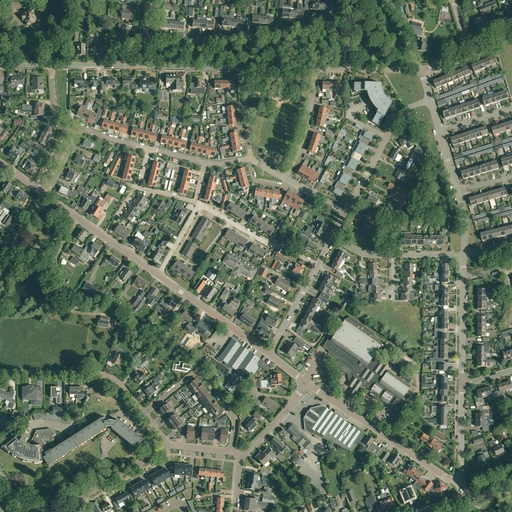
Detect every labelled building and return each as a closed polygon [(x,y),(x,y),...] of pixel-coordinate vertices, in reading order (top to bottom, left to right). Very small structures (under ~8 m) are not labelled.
[(320,3),(320,1),(320,0),(317,0),(317,3),(313,3),(310,2),(310,9),(312,10),(319,10),(320,3)] [(479,8),(481,13),(493,8),(493,9),(497,7),(495,1),(484,4),(485,6),(484,6),(483,6),(480,7),(481,8),(479,8)] [(126,22),(128,22),(129,19),(134,19),(135,10),(124,9),(124,6),(119,5),(119,10),(122,11),(121,18),(126,19),(126,22)] [(503,9),(508,21),(511,18),(511,12),(511,11),(511,9),(511,6),(510,7),(503,9)] [(25,21),(25,24),(36,22),(35,17),(33,17),(32,11),(23,13),(23,14),(21,15),(23,22),(25,21)] [(235,28),(242,28),(243,22),(244,22),(245,18),(237,17),(236,21),(235,28)] [(478,24),(481,32),(488,29),(487,26),(496,23),(494,18),(485,22),(485,21),(478,24)] [(409,33),(421,36),(423,28),(416,27),(417,23),(412,22),(411,26),(409,33)] [(122,38),(129,38),(130,28),(125,27),(125,24),(118,23),(118,26),(119,27),(118,34),(122,35),(122,38)] [(77,55),(84,55),(84,45),(77,45),(77,42),(78,33),(71,32),(70,41),(76,42),(75,47),(77,47),(77,55)] [(426,44),(423,43),(424,41),(423,41),(423,39),(418,37),(417,42),(419,42),(417,50),(424,52),(424,51),(427,52),(428,45),(425,45),(426,44)] [(96,54),(96,55),(97,55),(99,55),(99,46),(97,43),(95,43),(95,42),(94,41),(92,41),(91,42),(91,47),(90,47),(90,54),(96,54)] [(489,58),(492,65),(497,63),(498,65),(500,64),(499,62),(498,63),(495,55),(489,58)] [(483,60),(486,68),(492,65),(489,58),(483,60)] [(477,63),(480,70),(486,68),(483,60),(477,63)] [(472,65),(475,73),(480,70),(477,63),(472,65)] [(462,69),(465,76),(471,74),(468,67),(462,69)] [(456,72),(459,79),(465,76),(462,69),(456,72)] [(451,74),(453,81),(459,79),(456,72),(451,74)] [(445,76),(448,83),(453,81),(451,74),(445,76)] [(172,92),(183,92),(183,80),(179,80),(179,75),(172,75),(172,84),(172,89),(172,91),(172,92)] [(439,79),(442,86),(448,83),(445,76),(439,79)] [(11,87),(18,87),(18,84),(23,84),(23,78),(11,77),(11,87)] [(30,93),(30,95),(33,95),(33,93),(33,90),(43,90),(43,85),(42,85),(42,78),(33,78),(33,87),(30,87),(30,93)] [(74,87),(79,87),(79,90),(87,90),(86,82),(84,82),(83,78),(74,78),(74,87)] [(99,95),(103,95),(103,82),(99,82),(99,78),(91,78),(91,81),(89,81),(89,85),(90,85),(90,88),(97,88),(97,85),(99,85),(99,90),(99,95)] [(114,85),(114,89),(118,89),(118,81),(115,81),(115,78),(107,78),(107,85),(114,85)] [(132,90),(135,90),(135,83),(131,83),(132,79),(123,78),(123,85),(123,89),(124,90),(127,90),(128,89),(128,85),(131,85),(131,89),(132,90)] [(148,94),(156,94),(156,85),(148,85),(148,79),(139,79),(139,82),(136,82),(136,90),(139,90),(139,89),(148,89),(148,94)] [(433,81),(436,88),(442,86),(439,79),(433,81)] [(190,89),(190,94),(205,94),(205,85),(201,85),(201,80),(195,80),(195,89),(190,89)] [(373,100),(383,95),(383,93),(382,92),(381,90),(381,89),(381,87),(381,86),(381,84),(354,83),(353,91),(365,91),(370,90),(370,93),(371,96),(372,98),(373,100)] [(158,100),(167,100),(167,90),(158,90),(158,100)] [(500,93),(503,100),(509,98),(506,91),(500,93)] [(495,94),(497,102),(503,100),(500,93),(495,94)] [(489,96),(491,104),(497,102),(495,94),(489,96)] [(371,122),(378,126),(391,102),(390,101),(389,101),(387,100),(386,98),(385,97),(384,96),(383,95),(373,100),(375,103),(377,105),(378,107),(380,108),(377,112),(371,122)] [(483,98),(485,106),(491,104),(489,96),(483,98)] [(34,104),(34,110),(44,110),(44,103),(37,103),(37,100),(32,100),(32,101),(31,100),(31,102),(32,102),(32,104),(34,104)] [(472,102),(475,109),(481,107),(478,100),(472,102)] [(467,104),(469,111),(475,109),(472,102),(467,104)] [(81,116),(83,117),(86,110),(89,104),(86,103),(84,106),(79,104),(78,106),(77,106),(74,111),(78,113),(77,116),(80,118),(81,116)] [(461,106),(463,113),(469,111),(467,104),(461,106)] [(455,108),(457,115),(463,113),(461,106),(455,108)] [(443,111),(445,119),(451,117),(449,110),(448,110),(448,107),(445,108),(446,111),(443,111)] [(449,110),(451,117),(457,115),(455,108),(449,110)] [(97,115),(92,112),(88,120),(88,121),(91,123),(92,121),(93,122),(94,121),(99,123),(102,111),(98,109),(97,115)] [(92,112),(89,111),(86,110),(83,117),(82,118),(86,120),(86,119),(88,120),(92,112)] [(43,126),(41,131),(50,135),(51,136),(53,133),(52,132),(53,130),(48,127),(50,124),(43,121),(41,124),(43,126)] [(498,126),(500,134),(506,132),(504,124),(498,126)] [(120,132),(126,134),(128,127),(122,125),(120,132)] [(492,128),(494,136),(500,134),(498,126),(492,128)] [(480,129),(483,136),(489,134),(486,127),(480,129)] [(137,137),(139,130),(133,128),(131,135),(137,137)] [(38,133),(37,135),(37,136),(48,141),(50,138),(49,138),(50,135),(41,131),(37,129),(36,131),(38,133)] [(475,131),(477,138),(483,136),(480,129),(475,131)] [(361,140),(368,143),(369,140),(371,141),(373,136),(362,130),(360,135),(363,137),(361,140)] [(405,131),(402,134),(404,138),(399,141),(402,146),(405,144),(408,149),(413,146),(405,131)] [(469,133),(471,140),(477,138),(475,131),(469,133)] [(228,141),(231,140),(238,138),(237,132),(230,134),(230,137),(227,138),(225,138),(226,139),(222,139),(222,140),(222,142),(224,141),(228,141)] [(37,136),(37,135),(35,134),(35,135),(32,133),(30,136),(32,136),(34,137),(39,140),(37,142),(46,147),(47,143),(48,141),(37,136)] [(314,133),(312,139),(319,141),(318,142),(321,143),(322,140),(324,140),(325,137),(314,133)] [(463,134),(465,142),(471,140),(469,133),(463,134)] [(457,136),(459,144),(465,142),(463,134),(457,136)] [(451,138),(453,146),(459,144),(457,136),(451,138)] [(82,145),(90,149),(92,143),(85,140),(82,145)] [(354,146),(365,151),(367,147),(366,146),(368,143),(361,140),(359,143),(357,141),(354,146)] [(486,145),(487,148),(495,146),(493,140),(491,141),(492,144),(486,145)] [(33,149),(38,151),(41,146),(32,142),(30,146),(34,148),(33,149)] [(308,151),(315,153),(317,147),(310,145),(308,151)] [(353,155),(360,158),(361,155),(362,156),(365,151),(354,146),(352,150),(354,152),(353,155)] [(7,155),(15,160),(18,156),(21,157),(25,152),(19,148),(18,150),(17,149),(13,148),(12,149),(7,155)] [(390,157),(395,160),(398,154),(402,157),(404,153),(395,148),(393,152),(390,157)] [(102,162),(108,165),(114,154),(109,151),(105,158),(104,157),(103,158),(102,162)] [(85,161),(82,160),(84,157),(78,154),(74,161),(79,163),(78,165),(82,167),(85,161)] [(346,161),(357,167),(359,162),(358,161),(360,158),(353,155),(351,158),(348,156),(346,161)] [(413,162),(418,165),(421,158),(416,156),(413,162)] [(455,160),(457,166),(460,165),(459,162),(464,160),(463,157),(455,160)] [(22,168),(26,170),(31,174),(36,167),(32,165),(33,164),(35,161),(31,158),(30,158),(29,160),(28,159),(25,164),(22,168)] [(501,160),(503,167),(509,166),(507,158),(501,160)] [(154,162),(153,168),(160,169),(161,164),(163,164),(163,162),(160,161),(159,163),(154,162)] [(298,174),(303,177),(308,167),(305,165),(307,161),(305,161),(301,168),(298,174)] [(354,171),(357,167),(346,161),(344,165),(346,167),(345,170),(351,174),(353,171),(354,171)] [(491,163),(493,170),(499,169),(497,161),(491,163)] [(485,165),(487,172),(493,170),(491,163),(485,165)] [(313,170),(314,170),(316,166),(314,165),(312,169),(308,167),(303,177),(308,180),(312,173),(313,171),(313,170)] [(479,166),(481,174),(487,172),(485,165),(479,166)] [(473,168),(475,176),(481,174),(479,166),(473,168)] [(238,176),(245,174),(244,168),(236,170),(237,173),(234,174),(235,176),(232,177),(232,178),(233,178),(233,179),(236,179),(235,177),(238,176)] [(317,172),(314,170),(313,170),(313,171),(312,173),(308,180),(314,183),(321,169),(319,168),(317,172)] [(461,172),(463,179),(469,178),(467,170),(466,168),(464,168),(464,171),(461,172)] [(467,170),(469,178),(475,176),(473,168),(467,170)] [(408,179),(410,176),(407,174),(408,171),(404,169),(403,172),(398,170),(395,177),(399,179),(398,180),(400,181),(400,180),(402,181),(404,177),(408,179)] [(66,177),(72,180),(71,181),(74,183),(76,178),(77,178),(79,175),(75,173),(69,170),(66,177)] [(338,176),(349,182),(351,177),(350,177),(351,174),(345,170),(343,173),(340,172),(338,176)] [(337,185),(343,189),(345,186),(346,186),(349,182),(338,176),(335,181),(338,182),(337,185)] [(113,187),(116,189),(118,185),(119,184),(117,183),(116,184),(115,183),(115,182),(107,178),(104,183),(106,184),(105,185),(112,188),(113,187)] [(241,185),(242,188),(249,186),(247,180),(240,182),(237,183),(232,184),(233,186),(236,185),(236,186),(238,186),(241,185)] [(0,190),(0,194),(1,195),(3,192),(6,194),(12,185),(6,181),(0,189),(0,190)] [(391,194),(397,197),(399,193),(402,195),(403,193),(408,196),(410,192),(401,187),(401,188),(395,185),(390,182),(388,187),(393,190),(391,194)] [(330,191),(340,197),(343,192),(342,192),(343,189),(337,185),(335,188),(332,187),(330,191)] [(66,195),(73,199),(76,193),(81,195),(83,191),(78,189),(76,191),(73,189),(72,191),(66,188),(66,189),(61,186),(58,192),(65,196),(66,195)] [(16,197),(25,203),(29,197),(20,191),(15,188),(13,191),(18,194),(16,197)] [(499,189),(501,197),(507,195),(505,188),(499,189)] [(263,197),(267,197),(268,190),(262,189),(261,196),(260,201),(259,205),(262,205),(262,202),(262,199),(263,199),(263,197)] [(493,191),(495,199),(501,197),(499,189),(493,191)] [(83,208),(85,210),(90,203),(92,204),(97,197),(99,193),(95,190),(90,198),(89,198),(86,195),(83,199),(84,199),(80,206),(81,207),(81,208),(82,208),(83,208)] [(274,191),(271,206),(271,207),(273,207),(274,204),(275,204),(275,199),(279,199),(279,197),(280,194),(280,192),(274,191)] [(487,193),(489,201),(495,199),(493,191),(487,193)] [(288,205),(293,195),(288,192),(280,206),(282,207),(284,203),(288,205)] [(136,200),(144,205),(147,199),(138,193),(137,196),(138,197),(136,200)] [(481,195),(483,202),(489,201),(487,193),(481,195)] [(104,199),(109,202),(112,197),(107,194),(104,199)] [(290,206),(293,208),(299,198),(293,195),(288,205),(286,209),(287,210),(290,206)] [(475,197),(478,204),(483,202),(481,195),(475,197)] [(469,198),(472,206),(478,204),(475,197),(469,198)] [(294,214),(296,215),(298,211),(299,211),(304,201),(299,198),(293,208),(296,210),(294,214)] [(372,206),(374,207),(376,203),(374,202),(374,201),(368,198),(365,204),(371,207),(372,206)] [(399,203),(404,206),(406,203),(401,201),(401,200),(397,198),(395,201),(399,204),(399,203)] [(89,213),(93,216),(98,208),(100,205),(99,205),(102,201),(99,199),(89,213)] [(132,206),(138,210),(140,211),(144,205),(136,200),(134,199),(133,202),(134,203),(132,206)] [(161,211),(165,213),(168,207),(164,205),(165,204),(159,200),(154,208),(160,212),(161,211)] [(5,202),(3,206),(10,211),(12,207),(5,202)] [(227,209),(232,213),(236,206),(231,203),(227,209)] [(127,211),(135,216),(138,210),(132,206),(129,204),(128,207),(129,208),(127,211)] [(398,204),(394,212),(399,215),(403,207),(398,204)] [(173,220),(180,224),(186,214),(181,211),(183,208),(176,205),(175,207),(179,210),(176,209),(174,213),(176,214),(173,220)] [(232,213),(238,216),(242,209),(236,206),(232,213)] [(97,218),(99,220),(102,216),(100,214),(102,211),(98,208),(93,216),(97,218)] [(238,216),(243,219),(247,214),(249,215),(252,210),(250,208),(247,213),(242,209),(238,216)] [(123,217),(131,222),(135,216),(127,211),(126,210),(124,213),(125,213),(123,217)] [(299,217),(303,220),(307,213),(302,210),(299,217)] [(367,215),(382,219),(383,213),(376,212),(368,210),(367,215)] [(250,222),(255,226),(259,219),(254,216),(256,212),(254,211),(250,216),(253,218),(250,222)] [(8,215),(4,212),(0,218),(1,219),(0,219),(0,224),(1,225),(2,225),(5,226),(5,225),(7,227),(9,224),(10,224),(14,219),(8,215)] [(316,228),(323,231),(326,226),(322,223),(324,220),(318,217),(316,220),(319,222),(316,228)] [(199,224),(207,229),(211,222),(203,218),(199,224)] [(369,228),(371,229),(374,221),(366,218),(362,229),(362,230),(368,232),(369,228)] [(255,226),(260,229),(264,222),(259,219),(255,226)] [(260,229),(266,232),(270,226),(264,222),(260,229)] [(114,231),(119,235),(124,228),(125,227),(123,225),(122,226),(119,224),(114,231)] [(196,230),(204,235),(207,229),(199,224),(196,230)] [(271,235),(272,236),(274,233),(273,232),(275,229),(270,226),(266,232),(271,236),(271,235)] [(160,231),(169,237),(172,233),(163,227),(160,231)] [(119,235),(125,239),(131,231),(129,229),(128,230),(124,228),(119,235)] [(313,233),(320,237),(323,231),(316,228),(313,233)] [(73,240),(77,242),(79,240),(81,242),(87,233),(81,229),(75,237),(73,240)] [(225,237),(231,240),(236,233),(229,229),(225,237)] [(192,237),(200,241),(204,235),(196,230),(192,237)] [(132,244),(137,248),(148,233),(145,231),(142,235),(138,232),(134,236),(136,238),(132,244)] [(436,245),(442,245),(442,239),(446,239),(446,231),(442,231),(442,232),(439,232),(439,236),(436,236),(436,245)] [(137,248),(143,252),(147,245),(149,245),(150,243),(150,241),(147,239),(151,234),(149,232),(148,233),(137,248)] [(404,245),(410,245),(410,236),(407,236),(407,234),(404,234),(404,232),(401,232),(401,238),(404,239),(404,245)] [(231,240),(237,244),(242,236),(236,233),(231,240)] [(306,248),(313,252),(316,246),(308,242),(310,238),(301,234),(300,235),(300,236),(301,238),(302,239),(299,244),(299,246),(305,249),(306,248)] [(237,244),(243,248),(248,240),(242,236),(237,244)] [(155,261),(156,262),(158,259),(159,259),(161,255),(160,254),(164,248),(167,243),(163,240),(160,245),(159,245),(158,247),(160,249),(157,253),(155,251),(151,258),(153,260),(154,262),(155,261)] [(186,247),(194,252),(197,245),(189,241),(186,247)] [(78,259),(84,263),(90,255),(94,258),(101,248),(94,243),(90,248),(87,246),(79,257),(78,256),(76,258),(78,259)] [(249,251),(255,255),(260,247),(253,243),(249,251)] [(71,250),(79,256),(83,250),(75,244),(71,250)] [(182,254),(190,259),(194,252),(186,247),(182,254)] [(255,255),(261,258),(266,250),(260,247),(255,255)] [(336,256),(343,260),(345,261),(348,256),(343,253),(344,252),(340,250),(340,251),(339,251),(336,256)] [(256,270),(257,268),(230,253),(229,255),(228,254),(223,263),(223,262),(227,264),(226,266),(231,269),(233,270),(234,269),(235,269),(233,273),(234,273),(234,274),(235,275),(236,275),(237,276),(238,277),(240,274),(241,274),(247,278),(248,276),(252,278),(251,279),(252,279),(256,271),(256,270)] [(70,261),(76,265),(79,261),(73,256),(70,261)] [(112,263),(117,267),(120,262),(112,256),(108,261),(107,260),(108,260),(105,258),(104,261),(110,266),(112,263)] [(336,256),(333,262),(340,265),(343,260),(336,256)] [(172,268),(178,272),(183,265),(177,260),(172,268)] [(273,269),(278,272),(283,264),(277,261),(273,269)] [(335,274),(342,277),(344,273),(343,272),(343,271),(341,270),(338,268),(340,265),(333,262),(330,267),(337,271),(335,274)] [(293,268),(302,273),(304,268),(305,266),(301,265),(296,263),(293,268)] [(178,272),(184,276),(189,269),(183,265),(178,272)] [(120,277),(125,281),(132,272),(126,268),(123,273),(122,272),(120,274),(121,275),(120,277)] [(259,275),(264,278),(268,270),(262,268),(262,269),(260,268),(257,274),(259,275)] [(296,274),(300,276),(302,273),(293,268),(291,273),(296,275),(296,274)] [(184,276),(190,280),(195,273),(189,269),(184,276)] [(206,276),(212,281),(217,275),(210,270),(206,276)] [(326,274),(323,280),(333,285),(336,287),(338,284),(334,282),(336,279),(337,279),(338,277),(331,273),(329,276),(326,274)] [(133,283),(143,289),(147,283),(137,276),(133,283)] [(279,277),(275,284),(288,291),(292,284),(279,277)] [(200,280),(194,289),(199,293),(206,284),(200,280)] [(321,285),(330,290),(332,291),(333,289),(331,288),(333,285),(323,280),(321,285)] [(85,291),(90,293),(91,291),(94,287),(87,283),(83,290),(85,291)] [(318,290),(329,296),(331,294),(329,293),(330,290),(321,285),(318,290)] [(234,293),(237,294),(240,289),(241,287),(238,286),(236,291),(232,289),(231,291),(234,293)] [(438,294),(448,294),(448,288),(442,288),(442,286),(435,286),(435,290),(438,290),(438,294)] [(148,303),(153,306),(155,303),(156,303),(159,299),(154,295),(158,290),(154,287),(150,293),(150,292),(147,297),(150,299),(148,303)] [(204,296),(210,300),(214,293),(216,290),(212,287),(209,290),(204,296)] [(221,310),(226,313),(231,307),(232,305),(230,304),(229,303),(228,305),(226,303),(224,302),(225,299),(230,290),(226,288),(219,298),(223,301),(218,308),(221,310)] [(271,308),(276,311),(277,308),(278,309),(282,301),(271,296),(267,303),(272,306),(271,308)] [(318,307),(321,308),(323,303),(326,304),(328,301),(320,296),(318,299),(314,298),(311,303),(318,307)] [(136,307),(137,305),(140,300),(136,297),(131,303),(136,307)] [(156,309),(163,314),(168,307),(170,309),(171,306),(175,309),(179,303),(173,299),(172,301),(170,299),(166,305),(161,301),(156,309)] [(226,313),(232,317),(236,310),(234,309),(239,301),(236,299),(234,303),(232,301),(230,304),(232,305),(231,307),(226,313)] [(487,302),(487,303),(478,303),(478,309),(481,309),(481,312),(487,312),(491,312),(492,305),(493,305),(497,305),(497,302),(487,302)] [(311,303),(308,309),(315,312),(318,307),(311,303)] [(239,320),(251,327),(255,321),(246,314),(249,310),(244,307),(240,313),(243,315),(239,320)] [(308,309),(305,314),(312,318),(312,317),(317,320),(319,321),(320,318),(316,316),(317,313),(315,312),(308,309)] [(184,320),(189,324),(194,317),(185,311),(178,320),(182,323),(184,320)] [(168,318),(172,320),(177,314),(173,312),(168,318)] [(305,314),(303,319),(312,325),(313,324),(314,325),(320,329),(322,326),(316,323),(313,322),(313,321),(311,320),(312,318),(305,314)] [(478,317),(478,324),(486,324),(487,320),(489,320),(489,317),(489,314),(481,314),(481,317),(478,317)] [(259,323),(266,326),(268,323),(274,327),(274,326),(276,326),(277,323),(276,323),(277,320),(268,315),(266,320),(262,318),(259,323)] [(97,326),(107,328),(108,318),(100,317),(100,320),(98,320),(97,326)] [(386,404),(388,403),(391,405),(391,407),(397,411),(399,411),(404,404),(403,398),(410,388),(410,386),(408,385),(412,379),(412,377),(405,372),(403,372),(399,378),(387,370),(388,368),(388,366),(381,361),(379,361),(379,362),(378,359),(380,357),(376,354),(382,345),(381,343),(373,338),(374,336),(374,333),(351,317),(348,318),(347,320),(345,320),(336,332),(333,330),(326,339),(327,340),(322,347),(328,351),(328,353),(339,360),(335,364),(335,366),(347,374),(348,374),(349,378),(351,379),(348,383),(348,386),(352,388),(349,393),(353,396),(362,384),(370,390),(370,393),(375,396),(378,396),(380,398),(381,400),(386,404)] [(303,319),(300,325),(303,327),(306,329),(309,330),(310,331),(311,329),(312,330),(314,325),(313,324),(312,325),(303,319)] [(203,342),(204,343),(211,333),(207,331),(209,327),(200,321),(196,328),(201,332),(199,335),(202,337),(202,338),(201,340),(202,341),(202,342),(203,342)] [(265,338),(267,339),(271,332),(265,329),(266,326),(259,323),(257,328),(261,330),(258,334),(261,336),(260,337),(264,339),(265,338)] [(187,332),(188,333),(192,327),(188,324),(183,331),(186,333),(187,332)] [(293,341),(302,348),(306,343),(296,337),(293,341)] [(224,387),(233,394),(242,381),(241,381),(246,374),(251,378),(259,366),(265,370),(268,366),(232,340),(219,358),(236,370),(232,375),(224,387)] [(285,352),(293,358),(296,354),(295,354),(299,349),(299,347),(297,346),(297,347),(291,342),(286,349),(287,349),(285,352)] [(486,354),(486,353),(486,347),(489,347),(489,343),(483,343),(483,347),(478,347),(478,354),(486,354)] [(503,353),(505,361),(511,359),(509,351),(505,352),(502,343),(498,344),(499,346),(500,346),(502,353),(503,353)] [(306,352),(311,355),(315,350),(310,346),(306,352)] [(114,356),(115,356),(112,362),(117,365),(121,359),(124,361),(126,356),(120,353),(121,351),(118,349),(114,356)] [(139,351),(134,357),(138,360),(142,353),(139,351)] [(137,365),(141,370),(148,363),(144,358),(137,365)] [(175,370),(181,371),(187,372),(188,371),(188,370),(190,370),(191,368),(193,368),(193,364),(180,362),(179,365),(176,365),(175,370)] [(447,365),(436,365),(436,371),(438,370),(438,373),(443,373),(443,371),(447,371),(447,365)] [(134,379),(139,384),(143,380),(146,377),(141,372),(140,371),(137,374),(136,372),(133,375),(136,377),(134,379)] [(153,380),(156,384),(162,380),(161,379),(163,377),(161,374),(159,376),(159,375),(153,380)] [(436,384),(447,385),(447,378),(436,378),(436,374),(430,374),(430,378),(434,378),(434,380),(436,380),(436,384)] [(200,384),(196,379),(188,386),(191,391),(200,384)] [(496,392),(498,398),(498,400),(505,398),(503,392),(506,391),(504,383),(498,385),(500,391),(496,392)] [(200,384),(191,391),(194,395),(203,388),(200,384)] [(144,391),(149,397),(157,391),(152,385),(149,388),(149,387),(144,391)] [(31,400),(31,406),(42,406),(41,394),(37,394),(37,389),(36,389),(36,388),(33,388),(33,387),(27,388),(27,389),(23,389),(23,400),(23,401),(28,401),(28,400),(31,400)] [(7,407),(12,409),(16,400),(12,399),(13,396),(13,395),(13,388),(9,388),(9,392),(8,392),(7,393),(1,390),(0,391),(0,397),(10,402),(7,407)] [(60,388),(51,388),(51,398),(56,398),(56,404),(60,404),(60,388)] [(206,392),(203,388),(194,395),(191,397),(195,401),(198,399),(206,392)] [(484,390),(486,397),(487,399),(491,398),(491,400),(498,398),(496,392),(493,393),(493,395),(492,395),(490,388),(484,390)] [(476,403),(477,407),(483,405),(483,403),(481,398),(486,397),(484,390),(478,391),(479,395),(477,395),(478,397),(479,402),(476,403)] [(210,396),(206,392),(198,399),(201,403),(210,396)] [(211,402),(213,401),(210,396),(201,403),(204,408),(206,407),(211,402)] [(86,406),(89,399),(85,397),(82,404),(81,408),(84,409),(86,406)] [(261,404),(271,410),(276,403),(266,397),(261,404)] [(233,399),(230,401),(236,411),(240,409),(235,402),(233,399)] [(206,407),(209,411),(216,405),(213,401),(211,402),(206,407)] [(167,412),(169,414),(174,410),(168,403),(165,406),(164,404),(160,407),(161,408),(159,410),(159,411),(158,412),(160,415),(162,414),(163,415),(166,412),(167,412)] [(216,416),(217,418),(222,415),(220,412),(219,413),(218,411),(220,409),(216,405),(209,411),(212,416),(215,413),(216,415),(216,416)] [(64,417),(64,414),(58,414),(58,407),(53,407),(53,414),(64,417)] [(311,414),(311,413),(310,415),(308,417),(308,418),(309,418),(305,423),(306,431),(307,431),(315,435),(314,437),(318,439),(319,437),(352,452),(363,435),(352,427),(324,407),(323,407),(316,408),(312,413),(311,414)] [(477,420),(485,420),(489,420),(489,410),(484,409),(483,409),(483,413),(485,413),(485,414),(477,414),(477,420)] [(174,410),(169,414),(171,417),(171,418),(167,421),(168,422),(167,423),(169,426),(180,418),(174,410)] [(245,427),(251,432),(258,424),(256,423),(259,419),(261,416),(255,412),(253,416),(255,417),(252,419),(250,417),(246,421),(248,423),(245,427)] [(0,425),(4,430),(8,426),(11,424),(3,415),(2,416),(0,414),(0,413),(0,425)] [(45,420),(70,425),(71,418),(64,417),(53,414),(47,413),(46,414),(40,413),(33,415),(35,421),(42,419),(42,418),(45,419),(45,420)] [(8,421),(15,424),(18,417),(12,415),(11,414),(8,421)] [(180,418),(169,426),(172,430),(173,429),(174,430),(179,427),(181,429),(186,425),(180,418)] [(45,457),(43,458),(48,466),(53,462),(58,459),(63,456),(68,453),(72,450),(77,446),(82,443),(87,440),(92,437),(97,434),(102,431),(106,428),(108,428),(110,428),(112,429),(115,431),(118,434),(122,437),(125,440),(129,442),(132,445),(136,448),(143,440),(140,438),(139,437),(135,434),(132,432),(128,429),(125,426),(121,423),(117,420),(115,422),(113,421),(112,421),(111,421),(110,421),(109,421),(107,421),(106,421),(105,421),(103,422),(102,419),(96,422),(91,425),(86,429),(81,432),(77,435),(72,438),(67,441),(62,444),(57,447),(54,449),(52,451),(51,450),(45,454),(46,456),(45,457)] [(483,431),(489,431),(489,425),(485,425),(485,420),(477,420),(477,427),(483,427),(483,431)] [(303,446),(308,451),(314,445),(309,440),(309,439),(303,433),(293,424),(291,426),(287,430),(293,436),(291,438),(301,448),(303,446)] [(186,425),(181,429),(182,431),(187,432),(187,433),(187,437),(188,438),(188,439),(192,440),(192,438),(193,438),(193,435),(195,435),(195,431),(194,431),(194,427),(188,426),(188,425),(186,425)] [(353,425),(352,427),(363,435),(365,433),(364,433),(358,429),(353,425)] [(208,427),(199,426),(198,434),(202,435),(201,439),(203,439),(202,441),(207,441),(208,427)] [(218,428),(208,427),(207,441),(211,442),(212,440),(213,440),(214,435),(217,435),(218,428)] [(221,443),(225,443),(226,442),(227,439),(228,439),(229,435),(227,434),(228,429),(218,428),(217,435),(221,436),(220,441),(222,441),(221,443)] [(34,434),(33,437),(39,440),(44,439),(49,438),(55,434),(50,429),(36,430),(34,434)] [(278,433),(286,441),(288,440),(286,439),(290,435),(288,434),(283,429),(278,433)] [(443,440),(444,441),(446,437),(437,431),(434,435),(443,440)] [(26,436),(21,433),(3,447),(8,454),(10,452),(11,453),(12,454),(13,455),(14,456),(15,456),(16,457),(18,458),(19,458),(20,459),(21,459),(23,460),(24,460),(25,461),(27,461),(28,461),(30,462),(31,462),(32,462),(34,462),(35,462),(37,462),(38,462),(39,462),(41,462),(42,462),(41,454),(42,454),(42,455),(45,454),(51,450),(52,451),(54,449),(49,440),(46,441),(45,441),(44,439),(39,440),(33,437),(29,445),(25,443),(27,439),(25,438),(26,436)] [(431,447),(437,452),(442,445),(435,441),(432,439),(431,440),(424,434),(421,439),(428,444),(431,447)] [(366,438),(362,445),(367,449),(364,453),(366,455),(365,457),(369,459),(370,458),(373,460),(381,449),(371,442),(373,440),(368,436),(366,438)] [(473,439),(475,445),(484,441),(482,436),(473,439)] [(275,437),(270,442),(281,452),(286,447),(275,437)] [(494,449),(497,455),(499,454),(500,455),(502,453),(503,453),(504,452),(503,449),(504,448),(502,442),(496,445),(495,442),(493,441),(489,443),(493,450),(494,449)] [(381,449),(373,460),(376,462),(380,464),(380,463),(384,465),(386,462),(385,461),(389,455),(391,452),(382,446),(381,449)] [(267,448),(263,453),(270,459),(272,457),(274,459),(276,457),(276,456),(267,448)] [(264,465),(270,459),(263,453),(262,451),(256,458),(264,465)] [(484,465),(487,464),(487,462),(491,461),(487,452),(483,453),(482,451),(477,454),(478,458),(477,458),(481,466),(482,466),(484,465)] [(387,464),(393,469),(395,466),(396,467),(398,463),(397,462),(400,459),(394,454),(394,455),(393,454),(388,461),(389,461),(387,464)] [(261,468),(268,476),(271,473),(264,465),(261,468)] [(165,468),(160,471),(165,480),(170,477),(165,468)] [(199,475),(205,476),(206,469),(199,468),(199,474),(197,474),(196,478),(199,478),(199,475)] [(412,478),(417,470),(413,468),(412,469),(411,468),(409,470),(406,469),(403,473),(408,476),(408,475),(412,478)] [(225,481),(226,477),(223,476),(224,471),(218,470),(217,477),(223,478),(223,481),(225,481)] [(415,487),(422,477),(420,476),(422,474),(417,470),(412,478),(417,481),(415,483),(413,486),(415,487)] [(160,471),(155,474),(160,483),(165,480),(160,471)] [(160,483),(155,474),(150,477),(155,486),(160,483)] [(249,477),(249,481),(254,481),(254,482),(257,482),(257,483),(261,484),(261,482),(257,481),(258,475),(257,475),(257,474),(255,474),(254,474),(249,474),(249,475),(249,474),(248,477),(249,477)] [(269,486),(270,486),(271,478),(265,478),(263,476),(263,478),(262,484),(269,485),(269,486)] [(430,490),(431,491),(435,486),(422,477),(415,487),(424,494),(426,491),(429,493),(430,490)] [(145,480),(140,483),(145,492),(150,489),(145,480)] [(248,489),(254,489),(254,485),(260,486),(260,485),(261,485),(261,484),(257,483),(257,482),(254,482),(254,481),(249,481),(248,481),(248,483),(248,486),(247,486),(247,488),(248,488),(248,489)] [(436,495),(439,497),(441,495),(447,487),(439,481),(437,484),(436,484),(435,486),(431,491),(436,495)] [(145,492),(140,483),(135,486),(140,495),(145,492)] [(140,495),(135,486),(130,489),(135,497),(140,495)] [(404,498),(405,501),(414,498),(411,488),(409,489),(407,486),(399,489),(403,499),(404,498)] [(262,497),(270,498),(271,495),(267,495),(268,487),(264,487),(263,490),(258,490),(258,493),(263,494),(262,497)] [(351,490),(344,493),(345,494),(346,497),(348,503),(355,500),(355,498),(356,498),(354,492),(352,493),(351,490)] [(126,493),(115,499),(118,505),(120,508),(125,505),(123,502),(129,499),(126,493)] [(385,493),(382,494),(383,495),(383,494),(386,500),(389,508),(392,507),(392,508),(395,507),(394,506),(395,506),(390,494),(387,496),(386,496),(385,493)] [(383,502),(377,504),(379,508),(381,507),(383,511),(384,510),(385,511),(387,510),(386,510),(389,508),(386,500),(383,494),(383,495),(380,495),(383,502)] [(362,511),(372,511),(370,507),(375,505),(372,499),(373,499),(371,496),(366,498),(367,501),(365,501),(368,507),(367,508),(367,509),(362,511)] [(251,511),(255,511),(256,507),(268,509),(269,503),(275,504),(273,499),(263,498),(262,502),(257,501),(258,499),(253,498),(253,500),(245,498),(243,510),(251,511)] [(330,499),(332,509),(336,508),(340,506),(338,500),(334,501),(333,498),(330,499)] [(193,500),(188,501),(193,511),(196,511),(194,509),(194,506),(193,504),(193,502),(193,500)] [(104,511),(107,510),(108,511),(109,511),(113,510),(108,503),(101,507),(101,508),(100,508),(96,502),(91,505),(95,511),(104,511)]
